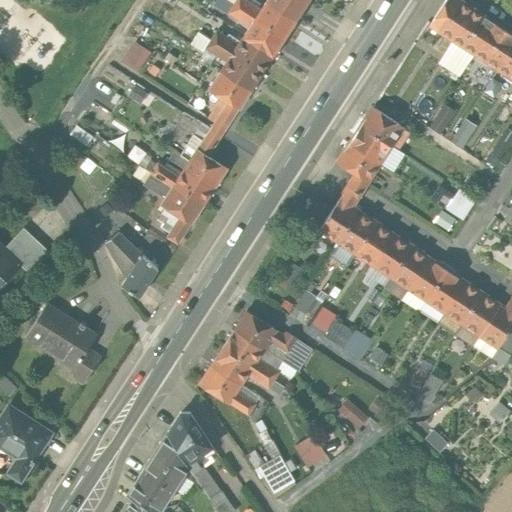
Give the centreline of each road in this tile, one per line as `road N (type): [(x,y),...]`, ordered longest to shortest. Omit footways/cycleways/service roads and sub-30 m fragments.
road 1 (unclassified): [(163,351),(109,286),(93,241),(0,100)]
road 2 (primary): [(294,149),(163,351)]
road 3 (residential): [(457,260),(294,149)]
road 4 (track): [(163,351),(274,511)]
road 5 (primary): [(163,351),(59,511)]
road 6 (primary): [(394,0),(294,149)]
